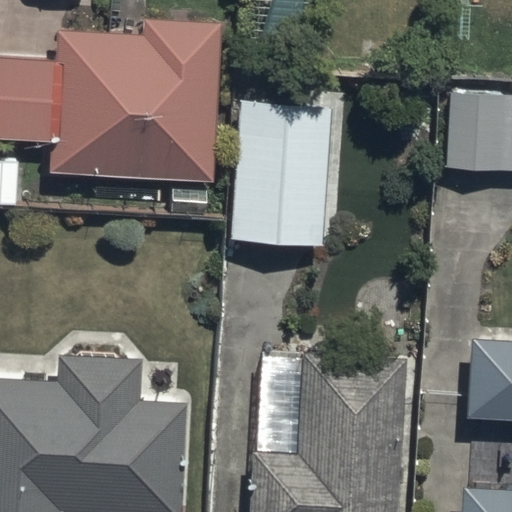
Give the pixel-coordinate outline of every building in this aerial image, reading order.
[(0,62),(0,168),(201,178),(209,12),(54,5),(52,65),(0,62)] [(511,87),(446,82),(440,159),(511,164),(511,87)] [(323,95),(232,91),(226,232),(318,235),(323,95)] [(511,478),(456,475),(454,511),(511,511),(511,330),(465,328),(461,401),(511,404),(511,478)] [(388,511),(398,340),(297,334),(291,438),(243,436),(238,511),(388,511)] [(0,357),(0,511),(56,511),(57,503),(171,510),(180,369),(0,357)]
